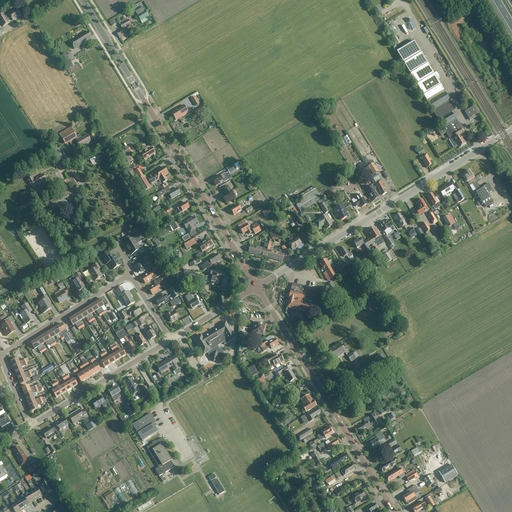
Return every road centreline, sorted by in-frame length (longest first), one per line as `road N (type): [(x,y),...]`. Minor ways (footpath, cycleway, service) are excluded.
road 1 (secondary): [(256,287),(82,0)]
road 2 (tertiary): [(256,287),(511,129)]
road 3 (secondary): [(393,511),(256,287)]
road 4 (tertiary): [(30,425),(170,339)]
road 5 (residential): [(0,355),(127,277)]
